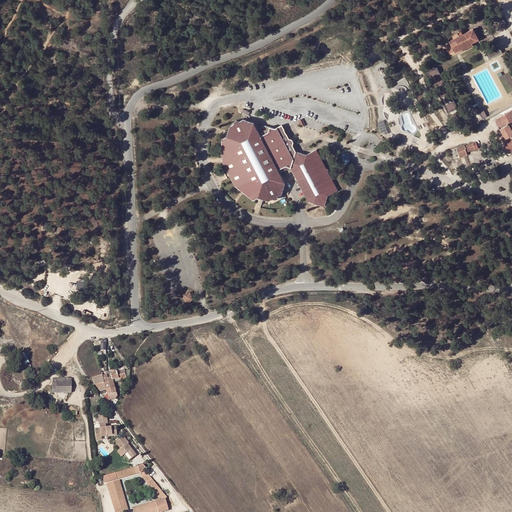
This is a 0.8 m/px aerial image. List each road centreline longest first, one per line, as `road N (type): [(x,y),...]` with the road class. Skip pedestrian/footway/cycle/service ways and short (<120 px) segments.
road 1 (unclassified): [(336,0),(243,51),(141,90),(130,106),(136,331)]
road 2 (unclassified): [(511,290),(303,287),(213,317),(136,331)]
road 3 (track): [(252,353),(255,328),(271,313),(308,302),(366,317),(422,354),(511,346)]
road 4 (track): [(361,511),(230,309)]
road 5 (unclassified): [(136,331),(91,331),(0,291)]
road 6 (track): [(189,511),(112,407)]
